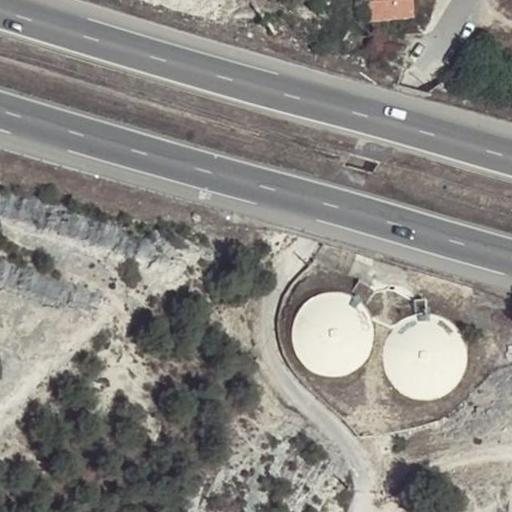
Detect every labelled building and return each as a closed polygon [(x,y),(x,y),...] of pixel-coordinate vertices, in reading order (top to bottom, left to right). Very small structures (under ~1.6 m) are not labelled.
[(360,0),(362,21),(413,18),(411,0),(360,0)] [(362,277),(359,279),(353,288),(356,290),(359,292),(362,294),(365,297),(367,300),(376,290),(371,283),(362,277)] [(356,290),(353,288),(349,286),(343,284),(333,283),(324,283),(315,286),(308,289),(302,293),(297,298),(292,306),(289,313),(286,321),(286,331),(288,341),(291,349),(293,353),(301,362),(306,366),(312,369),(323,373),(333,374),(340,373),(346,372),(356,367),(366,359),(373,349),(377,338),(377,332),(378,326),(376,316),(372,307),(367,300),(365,297),(362,294),(359,292),(356,290)] [(414,301),(416,311),(421,311),(424,311),(428,311),(430,312),(429,304),(429,299),(414,301)] [(455,389),(463,379),(467,366),(468,360),(468,350),(466,341),(461,332),(455,324),(446,318),(437,313),(430,312),(428,311),(424,311),(421,311),(416,311),(403,315),(393,321),(386,329),(380,340),(377,351),(377,361),(379,372),(383,380),(386,385),(395,394),(406,400),(416,402),(425,403),(436,401),(445,397),(455,389)]
